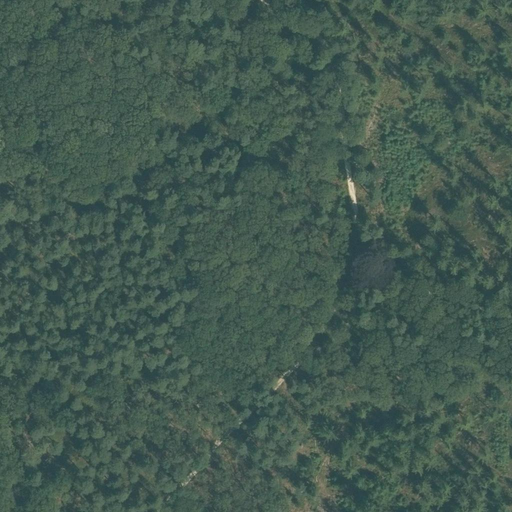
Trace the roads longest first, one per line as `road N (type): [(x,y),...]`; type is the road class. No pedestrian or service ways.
road 1 (track): [(269,0),(306,30),(332,84),(355,229),(359,285),(350,310)]
road 2 (track): [(350,310),(326,346),(262,386),(161,511)]
road 3 (track): [(511,318),(415,285),(350,310)]
